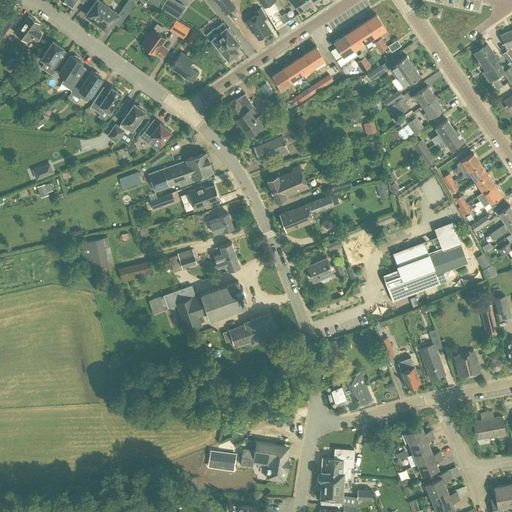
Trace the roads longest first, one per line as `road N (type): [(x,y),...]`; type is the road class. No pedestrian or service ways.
road 1 (residential): [(313,427),(307,327),(245,181),(182,110)]
road 2 (residential): [(182,110),(352,0)]
road 3 (tertiary): [(511,159),(400,0)]
road 4 (residential): [(182,110),(27,0)]
road 5 (residential): [(313,427),(436,398)]
